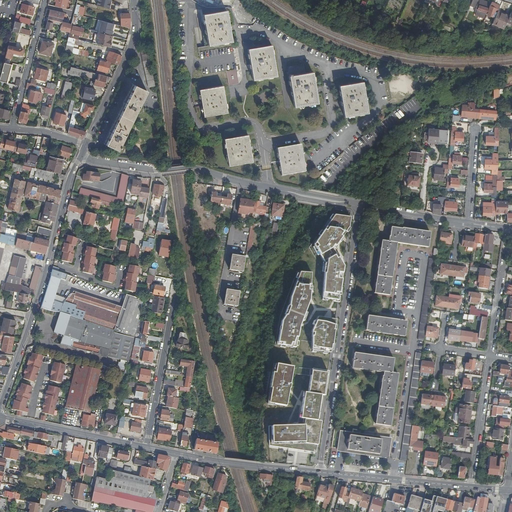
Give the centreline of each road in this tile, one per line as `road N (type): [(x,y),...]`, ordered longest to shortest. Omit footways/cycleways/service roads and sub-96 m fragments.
road 1 (residential): [(80,155),(154,170),(199,169),(358,206)]
road 2 (residential): [(358,206),(319,472)]
road 3 (residential): [(0,408),(80,155)]
road 4 (residential): [(393,479),(417,313)]
road 5 (residential): [(85,144),(134,38),(133,0)]
road 6 (residential): [(358,206),(506,229)]
road 7 (tertiary): [(146,447),(0,418)]
road 8 (residential): [(146,447),(171,302)]
road 9 (tertiary): [(319,472),(176,453)]
road 10 (residential): [(490,356),(469,487)]
road 11 (residential): [(45,0),(12,128)]
road 12 (residential): [(490,356),(506,229)]
